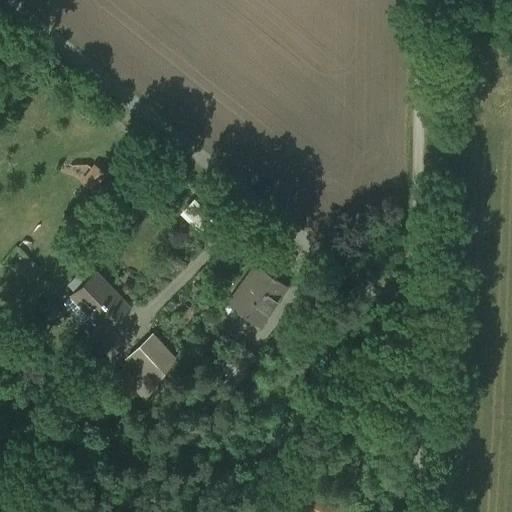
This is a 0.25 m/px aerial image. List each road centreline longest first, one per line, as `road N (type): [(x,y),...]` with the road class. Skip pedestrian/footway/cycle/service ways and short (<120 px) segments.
road 1 (unclassified): [(419,511),(421,364),(416,338),(397,311),(6,0)]
road 2 (track): [(416,338),(423,0)]
